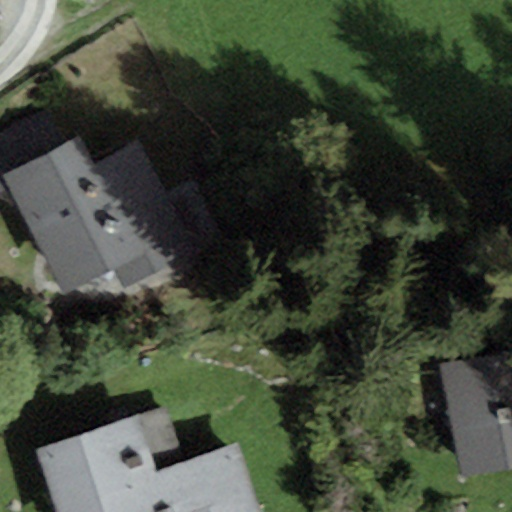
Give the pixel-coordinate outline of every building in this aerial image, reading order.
[(9,129),(0,133),(0,197),(10,192),(3,179),(28,165),(9,129)] [(195,249),(138,144),(101,164),(85,134),(28,165),(3,179),(10,192),(66,295),(112,270),(122,289),(195,249)] [(511,351),(441,365),(462,477),(511,467),(511,351)] [(138,416),(157,473),(185,464),(166,407),(138,416)] [(170,511),(157,473),(138,416),(36,450),(56,511),(170,511)] [(260,511),(238,446),(185,464),(157,473),(170,511),(260,511)]
